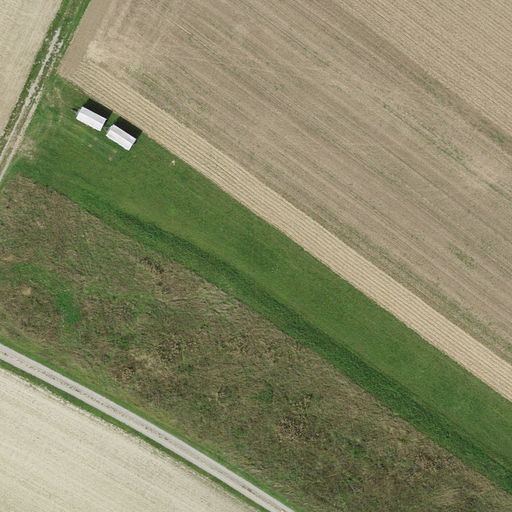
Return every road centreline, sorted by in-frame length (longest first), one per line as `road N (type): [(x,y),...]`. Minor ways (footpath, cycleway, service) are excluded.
road 1 (track): [(0,353),(281,511)]
road 2 (track): [(0,170),(79,0)]
